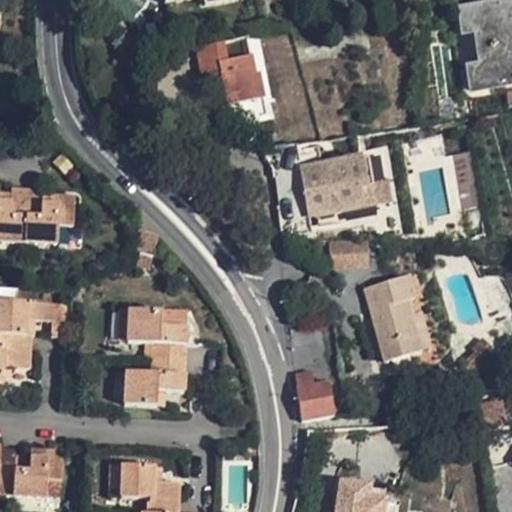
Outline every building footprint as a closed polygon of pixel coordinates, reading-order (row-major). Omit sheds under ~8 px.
[(511,1),(456,10),(461,39),(472,37),(476,65),(464,67),(469,95),(511,88),(511,1)] [(226,110),(263,102),(258,77),(254,78),(247,42),(195,53),(203,90),(222,86),(226,110)] [(386,147),(367,150),(372,182),(391,178),(386,147)] [(367,160),(298,172),(306,219),(376,208),(372,183),(370,183),(367,160)] [(385,181),(372,183),(376,208),(389,205),(385,181)] [(0,195),(0,243),(24,245),(26,192),(11,191),(11,196),(0,195)] [(26,192),(24,245),(57,247),(58,228),(73,228),(74,200),(41,198),(42,192),(26,192)] [(157,237),(137,232),(132,253),(152,258),(157,237)] [(362,267),(362,249),(334,249),(334,267),(362,267)] [(152,258),(132,253),(129,267),(149,272),(152,258)] [(415,278),(407,280),(413,303),(421,301),(415,278)] [(407,280),(363,292),(388,383),(406,385),(413,374),(409,359),(421,355),(407,305),(413,303),(407,280)] [(0,336),(27,338),(27,323),(34,323),(52,324),(51,339),(67,340),(69,307),(0,303),(0,336)] [(430,353),(416,303),(407,305),(421,355),(430,353)] [(118,344),(126,345),(127,312),(118,312),(118,344)] [(127,312),(126,345),(151,346),(151,362),(184,363),(186,330),(160,329),(161,313),(127,312)] [(186,314),(161,313),(160,329),(186,330),(186,314)] [(27,338),(0,336),(0,384),(3,384),(3,369),(10,370),(29,371),(34,338),(31,338),(27,338)] [(459,366),(473,381),(491,364),(487,361),(491,356),(489,353),(491,350),(481,340),(470,351),(472,355),(459,366)] [(184,363),(151,362),(150,376),(124,375),(123,407),(156,409),(156,394),(183,395),(184,363)] [(310,373),(294,377),(301,425),(333,420),(326,384),(312,387),(310,373)] [(364,413),(381,410),(378,386),(360,388),(364,413)] [(156,394),(156,409),(164,409),(164,394),(156,394)] [(15,451),(0,449),(0,471),(14,472),(15,458),(15,451)] [(30,451),(30,459),(42,459),(43,452),(30,451)] [(0,497),(45,499),(46,480),(61,480),(63,453),(43,452),(42,459),(30,459),(15,458),(14,472),(0,471),(0,497)] [(119,500),(120,468),(109,468),(108,500),(119,500)] [(147,511),(178,511),(179,485),(160,485),(154,484),(154,470),(120,468),(119,500),(119,501),(147,502),(147,511)] [(46,480),(45,499),(60,500),(61,480),(46,480)] [(342,493),(339,511),(385,511),(368,509),(370,497),(342,493)]
